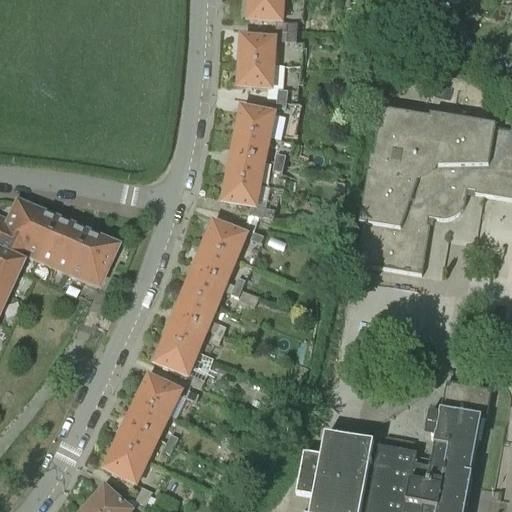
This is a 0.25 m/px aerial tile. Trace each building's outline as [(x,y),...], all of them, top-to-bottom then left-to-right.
[(275,36),(287,37),(297,38),(297,29),(287,28),(287,26),(281,26),(282,2),(252,0),(250,0),(249,24),(276,26),(275,36)] [(296,47),(297,38),(287,37),(286,46),(296,47)] [(242,42),(240,67),(272,69),(274,45),(273,45),(242,42)] [(240,67),(239,91),(271,93),(272,69),(240,67)] [(276,104),(286,104),(287,95),(284,94),(278,94),(276,104)] [(285,113),(286,104),(276,104),(275,112),(285,113)] [(237,137),(269,143),(273,120),(242,113),(237,137)] [(463,211),(464,209),(465,207),(466,206),(468,193),(475,194),(475,197),(511,203),(511,136),(495,134),(496,130),(430,119),(430,123),(382,115),(374,162),(370,162),(359,227),(363,228),(356,268),(422,279),(430,229),(427,229),(429,221),(440,223),(442,223),(447,223),(449,223),(451,222),(453,221),(455,220),(457,219),(459,217),(461,215),(462,213),(463,211)] [(274,168),(276,160),(266,158),(269,143),(237,137),(232,160),(264,166),(274,168)] [(276,159),(276,160),(274,168),(284,170),(286,161),(276,159)] [(232,160),(228,183),(259,189),(264,166),(232,160)] [(282,179),(284,170),(274,168),(272,177),(282,179)] [(265,214),(270,192),(259,190),(259,189),(228,183),(223,207),(250,212),(248,220),(263,223),(265,214)] [(112,210),(135,212),(136,204),(113,201),(112,210)] [(0,309),(18,271),(16,270),(22,259),(95,293),(114,253),(28,214),(24,223),(11,217),(6,227),(0,224),(0,309)] [(274,217),(265,214),(263,223),(272,225),(274,217)] [(245,241),(244,240),(214,228),(211,237),(209,236),(202,251),(235,265),(245,242),(245,241)] [(253,237),(250,245),(261,249),(264,241),(253,237)] [(226,288),(235,265),(202,251),(202,252),(204,253),(194,275),(226,288)] [(185,298),(216,311),(226,288),(194,275),(185,298)] [(238,283),(234,292),(242,295),(245,286),(238,283)] [(257,301),(242,295),(234,292),(231,300),(238,302),(237,304),(253,310),(257,301)] [(207,334),(216,311),(185,298),(175,321),(207,334)] [(164,344),(197,357),(207,334),(175,321),(166,344),(164,343),(164,344)] [(215,338),(232,344),(235,336),(219,329),(215,338)] [(215,338),(212,346),(228,352),(232,344),(215,338)] [(197,357),(164,344),(158,359),(159,360),(155,368),(188,381),(197,357)] [(139,403),(138,406),(169,420),(180,397),(149,382),(144,392),(141,393),(138,400),(139,403)] [(204,386),(193,382),(190,389),(201,393),(204,386)] [(325,440),(322,453),(321,461),(304,458),(303,463),(296,500),(313,503),(311,511),(466,511),(467,510),(472,481),(471,481),(481,425),(486,425),(492,396),(446,387),(439,420),(429,418),(424,441),(435,443),(433,451),(434,451),(431,468),(430,468),(429,473),(415,470),(417,459),(378,452),(378,453),(373,452),(374,449),(325,440)] [(189,395),(185,402),(195,407),(199,399),(189,395)] [(162,435),(169,420),(138,406),(127,428),(158,443),(167,448),(167,447),(171,439),(162,435)] [(147,466),(158,443),(127,428),(116,451),(147,466)] [(178,443),(171,439),(167,447),(174,451),(178,443)] [(261,461),(265,451),(250,445),(246,454),(261,461)] [(167,447),(167,448),(163,455),(170,459),(174,451),(167,447)] [(136,489),(147,466),(116,451),(115,451),(112,453),(108,461),(110,463),(105,474),(136,489)] [(142,491),(139,499),(149,503),(152,496),(142,491)] [(126,511),(105,493),(99,501),(97,499),(86,511),(126,511)] [(135,506),(145,511),(149,503),(139,499),(135,506)]
